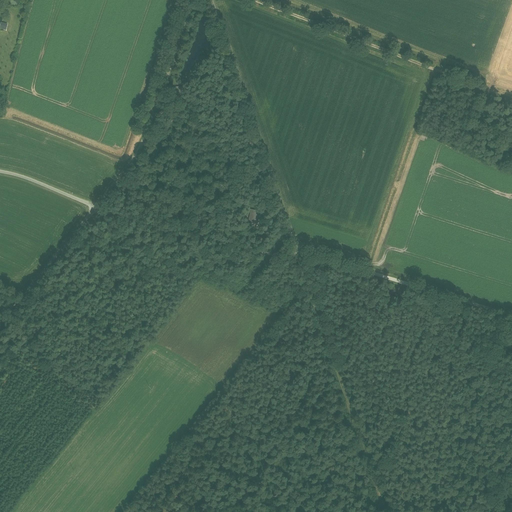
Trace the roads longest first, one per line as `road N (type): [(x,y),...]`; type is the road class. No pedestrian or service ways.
road 1 (unclassified): [(211,0),(295,241),(511,311)]
road 2 (unclassified): [(0,325),(130,162),(191,0)]
road 3 (track): [(295,241),(393,511)]
road 4 (track): [(263,0),(511,93)]
road 5 (track): [(95,207),(300,258)]
